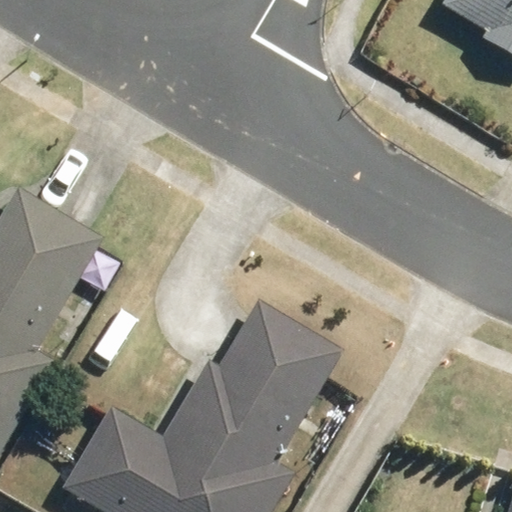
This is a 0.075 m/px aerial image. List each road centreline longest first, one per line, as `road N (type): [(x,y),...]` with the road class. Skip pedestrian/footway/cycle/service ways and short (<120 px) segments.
road 1 (residential): [(511,271),(215,103)]
road 2 (residential): [(215,103),(40,0)]
